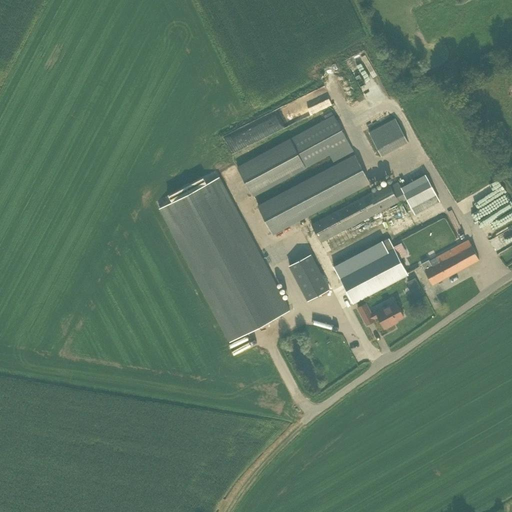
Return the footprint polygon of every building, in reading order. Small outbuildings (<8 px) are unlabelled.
[(365,103),(377,101),(375,92),(364,93),(365,103)] [(253,195),(305,168),(330,155),(333,161),(354,151),(335,116),(332,111),(324,115),(327,120),(238,167),(253,195)] [(408,142),(395,118),(369,132),(382,156),(408,142)] [(229,153),(250,145),(244,128),(223,136),(229,153)] [(273,234),(370,183),(355,154),(258,205),(273,234)] [(425,174),(401,187),(407,198),(415,214),(440,202),(425,174)] [(219,176),(159,208),(230,342),(290,310),(219,176)] [(483,187),(484,199),(500,197),(499,185),(483,187)] [(381,190),(304,231),(322,266),(328,263),(325,257),(397,220),(381,190)] [(476,215),(481,228),(511,214),(511,202),(511,199),(476,215)] [(422,264),(433,284),(479,259),(469,240),(431,261),(430,259),(422,264)] [(339,277),(348,294),(353,303),(408,274),(403,265),(394,247),(339,277)] [(311,254),(289,265),(308,300),(329,289),(311,254)] [(424,293),(416,277),(407,281),(416,297),(424,293)] [(372,314),(367,303),(358,307),(367,324),(375,320),(374,319),(378,316),(385,328),(392,324),(391,323),(404,316),(396,301),(372,314)]
